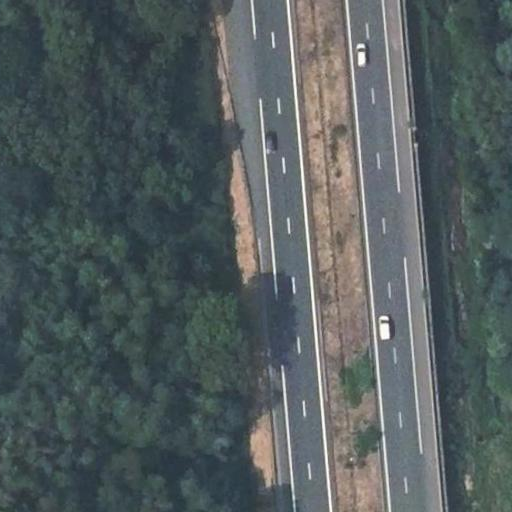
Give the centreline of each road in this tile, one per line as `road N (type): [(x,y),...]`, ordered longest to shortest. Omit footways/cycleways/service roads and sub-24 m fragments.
road 1 (motorway): [(268,0),(311,511)]
road 2 (motorway): [(410,511),(367,0)]
